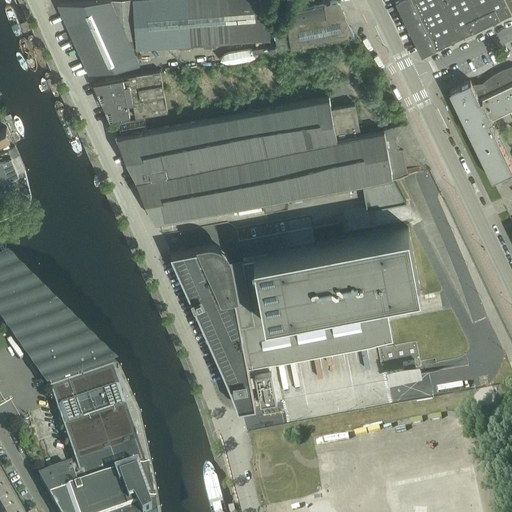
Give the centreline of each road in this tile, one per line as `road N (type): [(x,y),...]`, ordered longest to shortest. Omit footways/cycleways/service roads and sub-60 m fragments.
road 1 (unclassified): [(249,511),(229,426),(34,0)]
road 2 (tertiary): [(511,286),(413,83)]
